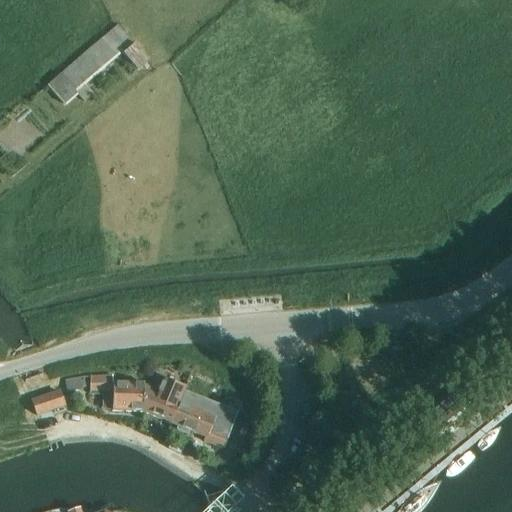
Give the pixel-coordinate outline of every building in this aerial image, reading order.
[(117,26),(115,28),(47,87),(64,107),(77,96),(76,94),(122,55),(136,72),(148,62),(117,26)] [(112,377),(90,378),(90,386),(90,395),(99,396),(99,393),(112,394),(111,412),(142,414),(144,387),(144,386),(112,385),(112,377)] [(144,387),(142,414),(170,424),(177,406),(178,407),(185,390),(157,378),(152,390),(144,387)] [(79,380),(64,383),(66,395),(81,392),(79,380)] [(32,403),(36,416),(37,417),(64,408),(59,394),(32,403)] [(456,394),(417,425),(427,438),(466,407),(456,394)] [(177,406),(170,424),(204,438),(203,442),(222,449),(226,438),(219,435),(221,431),(210,426),(212,420),(178,407),(177,406)] [(241,428),(234,439),(252,451),(260,440),(241,428)]
